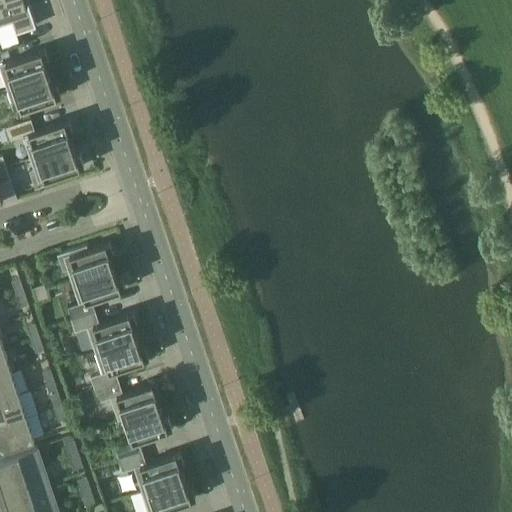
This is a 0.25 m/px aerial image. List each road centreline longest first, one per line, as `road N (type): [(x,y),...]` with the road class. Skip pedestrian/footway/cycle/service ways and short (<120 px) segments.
road 1 (residential): [(244,511),(135,189)]
road 2 (residential): [(135,189),(72,0)]
road 3 (residential): [(0,253),(105,218),(135,189)]
road 4 (residential): [(135,189),(94,187),(0,218)]
